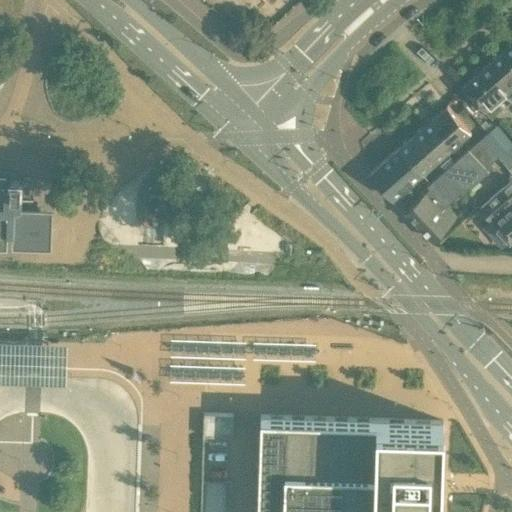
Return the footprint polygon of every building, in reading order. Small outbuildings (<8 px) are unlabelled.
[(511,41),(486,63),(509,88),(503,93),(511,103),(511,41)] [(502,106),(496,99),(503,93),(509,88),(486,63),(461,85),(489,117),(502,106)] [(445,105),(421,126),(444,152),(468,131),(445,105)] [(428,185),(430,187),(405,211),(431,238),(456,215),(445,203),(459,191),(462,194),(493,166),(489,162),(496,155),(511,171),(511,170),(511,140),(501,128),(496,122),(428,185)] [(444,152),(421,126),(397,146),(402,151),(421,172),(444,152)] [(402,151),(397,146),(369,171),(392,197),(421,172),(402,151)] [(0,246),(51,248),(51,244),(52,209),(41,208),(20,207),(21,197),(32,197),(32,196),(29,196),(29,183),(10,182),(10,185),(5,185),(6,175),(0,174),(0,246)] [(479,207),(509,241),(511,237),(511,192),(505,185),(479,207)] [(148,210),(162,211),(163,195),(149,195),(148,210)] [(67,343),(0,341),(0,381),(66,383),(67,343)] [(232,436),(232,413),(203,413),(202,435),(232,436)] [(439,511),(442,420),(260,414),(256,511),(439,511)]
